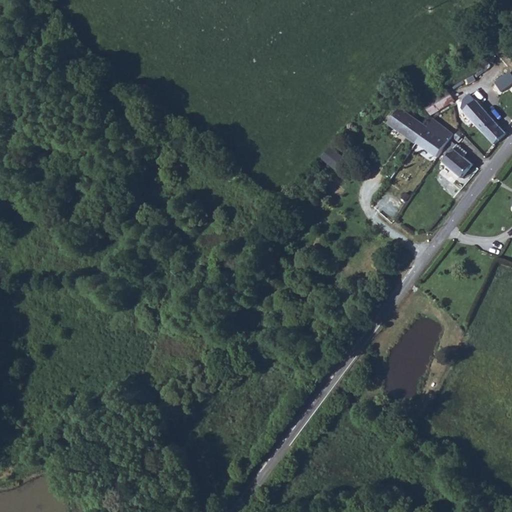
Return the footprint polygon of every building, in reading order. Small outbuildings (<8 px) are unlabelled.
[(501,93),(511,83),(511,73),(510,71),(493,85),(501,93)] [(434,118),(455,102),(446,90),(425,106),(434,118)] [(470,98),(458,109),(494,146),(506,134),(470,98)] [(428,130),(405,112),(403,112),(393,123),(418,143),(428,130)] [(449,146),(428,130),(418,143),(439,160),(449,146)] [(333,147),(322,158),(335,171),(346,159),(333,147)] [(472,165),(455,152),(445,164),(462,178),(472,165)]
